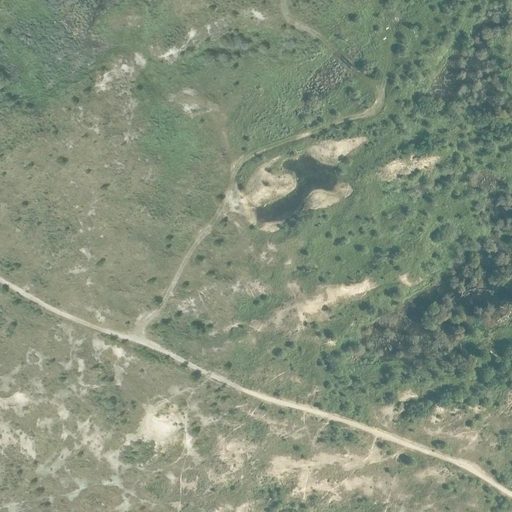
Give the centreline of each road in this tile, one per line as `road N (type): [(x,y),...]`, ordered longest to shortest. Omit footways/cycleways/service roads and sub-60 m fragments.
road 1 (track): [(511,494),(455,462),(262,397),(0,280)]
road 2 (track): [(129,338),(217,212),(233,164),(366,112),(378,100),(380,89),(317,34),(292,23),(282,0)]
